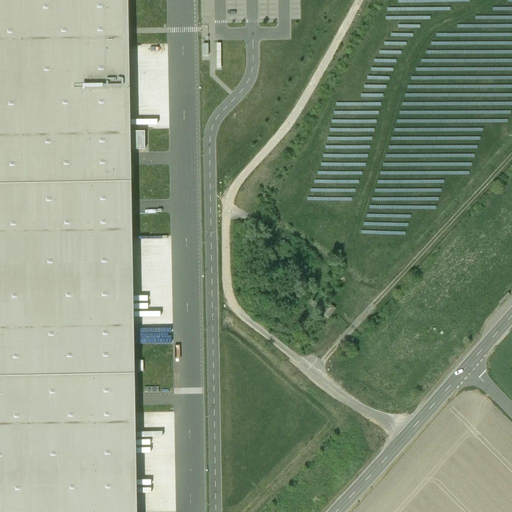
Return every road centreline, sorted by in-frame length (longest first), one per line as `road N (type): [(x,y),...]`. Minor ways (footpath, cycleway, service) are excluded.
road 1 (track): [(307,373),(227,299),(225,203),(294,118),(358,0)]
road 2 (track): [(511,148),(307,373)]
road 3 (secondary): [(333,511),(464,370)]
